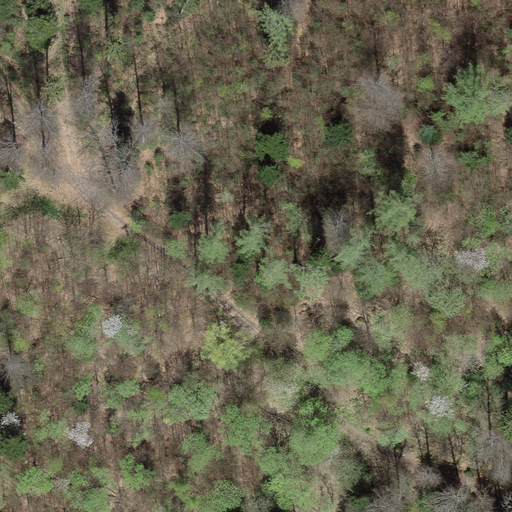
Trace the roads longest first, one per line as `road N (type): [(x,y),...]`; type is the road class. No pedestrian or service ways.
road 1 (track): [(48,0),(52,71),(87,188),(265,337),(351,435),(408,465),(511,501)]
road 2 (track): [(0,83),(87,188)]
